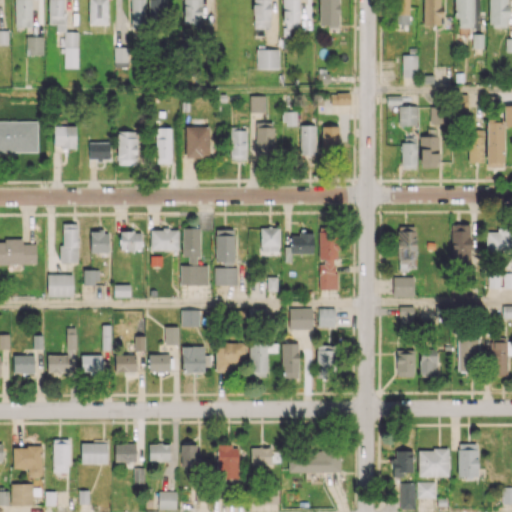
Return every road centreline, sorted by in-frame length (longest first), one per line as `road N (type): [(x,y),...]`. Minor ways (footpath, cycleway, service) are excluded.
road 1 (residential): [(0,411),(511,407)]
road 2 (residential): [(511,194),(0,197)]
road 3 (residential): [(367,0),(366,511)]
